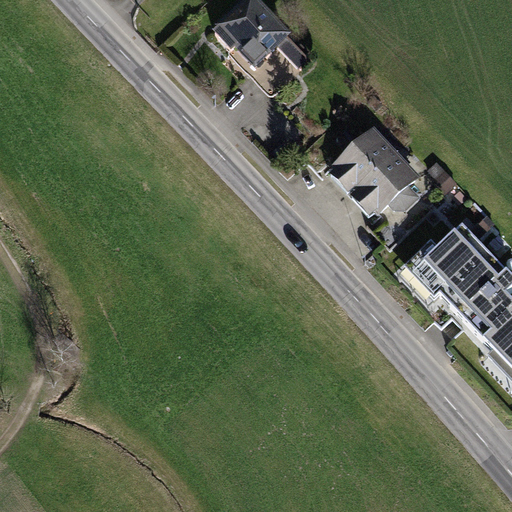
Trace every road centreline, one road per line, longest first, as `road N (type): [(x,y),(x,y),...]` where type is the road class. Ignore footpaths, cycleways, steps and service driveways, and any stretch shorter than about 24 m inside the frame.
road 1 (tertiary): [(511,474),(72,0)]
road 2 (track): [(0,245),(43,323),(46,348),(33,404),(0,447)]
